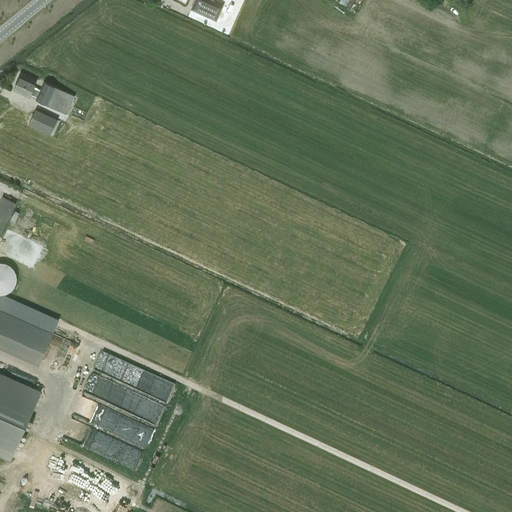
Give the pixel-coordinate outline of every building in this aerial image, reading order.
[(194,0),(191,9),(216,21),(223,5),(211,0),(194,0)] [(21,76),(15,90),(30,97),(31,94),(37,97),(36,100),(67,114),(74,97),(43,83),(40,90),(34,87),(36,83),(21,76)] [(29,124),(50,135),(58,119),(36,109),(29,124)] [(0,233),(2,235),(14,210),(0,203),(0,233)] [(0,294),(1,294),(2,294),(4,294),(5,294),(6,293),(8,293),(9,292),(10,291),(11,290),(12,289),(13,288),(14,287),(15,286),(15,285),(16,283),(16,282),(17,281),(17,279),(17,278),(17,277),(16,275),(16,274),(16,273),(15,271),(15,270),(14,269),(13,268),(12,267),(11,266),(10,265),(9,264),(7,264),(6,263),(5,263),(3,262),(2,262),(0,262),(0,294)] [(62,365),(68,350),(62,348),(56,363),(62,365)] [(102,352),(103,363),(113,363),(112,351),(102,352)] [(115,369),(140,378),(144,367),(119,358),(115,369)] [(66,442),(138,467),(145,449),(146,449),(155,426),(156,426),(163,405),(122,390),(125,381),(93,369),(85,393),(67,387),(58,411),(75,417),(66,442)] [(0,453),(10,458),(39,393),(0,375),(0,453)]
